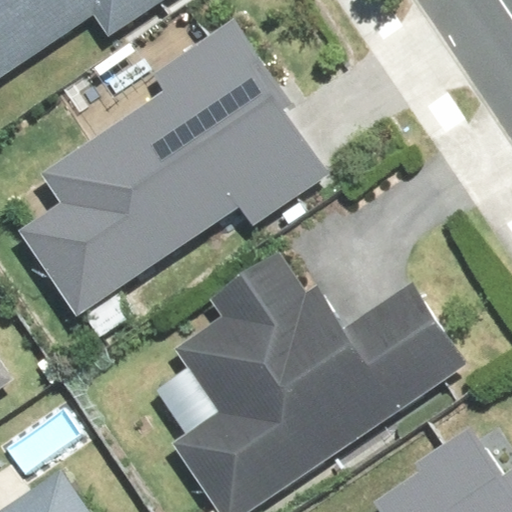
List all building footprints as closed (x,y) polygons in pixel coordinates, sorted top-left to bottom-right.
[(0,0),(0,77),(87,18),(106,45),(171,0),(0,0)] [(103,352),(152,317),(128,283),(232,211),(256,245),(261,242),(255,233),(332,180),(226,27),(132,92),(140,105),(37,177),(56,206),(8,239),(67,324),(79,317),(103,352)] [(305,295),(278,256),(206,306),(216,321),(168,354),(184,377),(161,393),(189,432),(169,446),(213,511),(249,511),(463,365),(408,282),(344,327),(317,286),(305,295)] [(0,391),(11,384),(0,367),(0,391)] [(511,511),(511,468),(494,481),(461,431),(407,470),(411,478),(368,508),(370,511),(511,511)] [(80,511),(54,476),(5,511),(80,511)]
